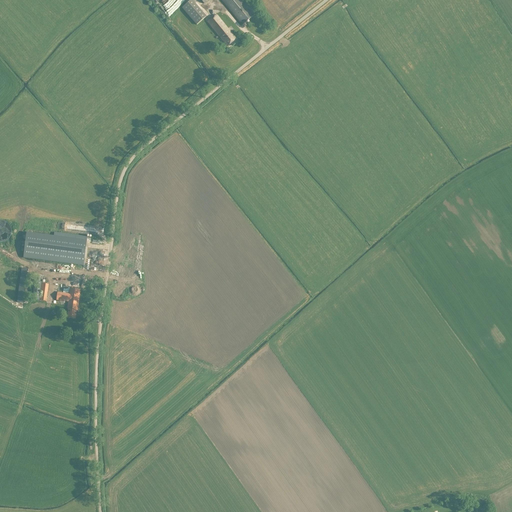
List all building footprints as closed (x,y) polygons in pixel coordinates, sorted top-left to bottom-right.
[(162,9),(170,0),(161,0),(158,4),(162,9)] [(206,15),(192,0),(188,0),(181,7),(196,24),(206,15)] [(254,13),(242,0),(221,0),(241,24),(254,13)] [(235,38),(216,13),(207,20),(226,45),(235,38)] [(83,263),(85,246),(84,246),(85,242),(53,237),(52,242),(25,238),(23,255),(83,263)] [(35,275),(32,296),(38,297),(39,291),(41,291),(40,299),(45,300),(48,283),(40,282),(41,276),(35,275)] [(66,317),(74,318),(76,310),(77,310),(79,289),(69,287),(69,293),(57,291),(56,299),(67,301),(66,308),(68,308),(66,317)]
